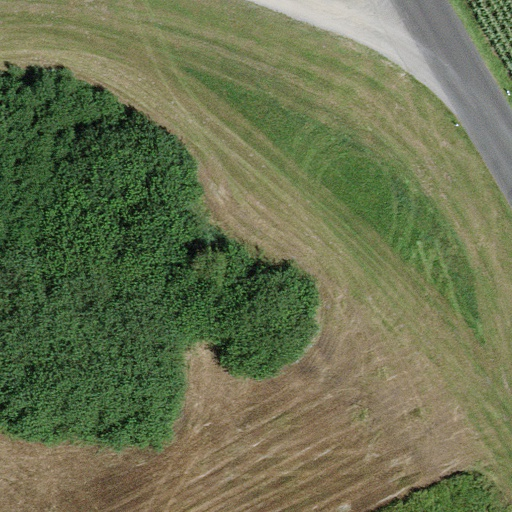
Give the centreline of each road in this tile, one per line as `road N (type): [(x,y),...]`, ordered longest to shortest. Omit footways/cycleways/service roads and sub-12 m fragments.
road 1 (tertiary): [(416,0),(511,164)]
road 2 (track): [(453,61),(296,0)]
